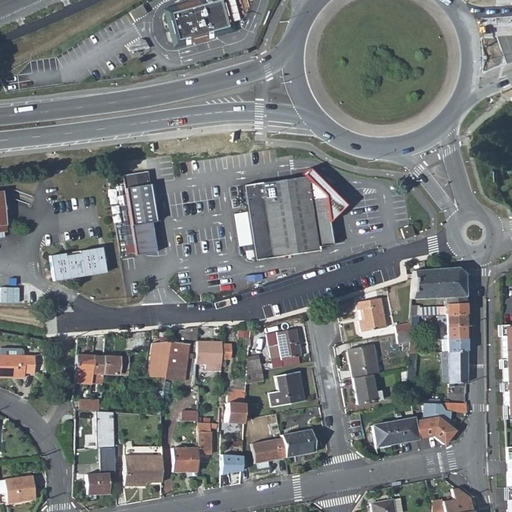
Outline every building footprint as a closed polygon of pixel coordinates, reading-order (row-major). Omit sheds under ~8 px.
[(222,0),(209,0),(175,9),(176,11),(166,14),(169,23),(166,24),(165,25),(165,27),(166,28),(167,29),(170,28),(173,41),(183,38),(183,40),(230,28),(222,0)] [(128,12),(132,19),(144,12),(140,6),(128,12)] [(141,41),(127,47),(129,52),(148,50),(144,42),(141,41)] [(128,215),(152,211),(145,172),(121,176),(128,215)] [(273,181),(248,185),(259,259),(322,250),(322,245),(337,243),(333,220),(329,195),(327,184),(318,175),(316,175),(301,177),(273,181)] [(7,191),(0,191),(0,223),(10,223),(7,191)] [(343,209),(329,195),(333,220),(343,209)] [(154,222),(152,211),(128,215),(130,225),(132,238),(134,252),(135,255),(154,252),(149,222),(154,222)] [(400,229),(403,239),(413,235),(410,226),(400,229)] [(52,254),(55,279),(107,274),(104,249),(82,251),(82,254),(67,255),(67,252),(52,254)] [(417,308),(418,315),(437,315),(438,315),(443,315),(463,314),(462,297),(462,274),(455,267),(412,271),(411,274),(411,278),(409,298),(442,297),(443,306),(417,308)] [(23,292),(0,290),(0,300),(22,301),(23,292)] [(356,310),(358,321),(360,332),(384,327),(379,298),(355,302),(356,310)] [(463,314),(443,315),(438,315),(437,315),(438,326),(439,326),(444,326),(463,326),(463,314)] [(415,327),(416,315),(414,315),(408,316),(408,322),(407,327),(415,327)] [(393,325),(395,333),(408,330),(407,327),(408,322),(393,325)] [(438,326),(438,340),(440,340),(444,340),(464,339),(463,326),(444,326),(439,326),(438,326)] [(294,328),(275,332),(277,345),(272,346),(274,358),(280,357),(280,359),(299,355),(294,328)] [(511,328),(502,329),(504,418),(511,417),(511,328)] [(404,351),(405,350),(407,339),(408,330),(395,333),(397,343),(402,343),(404,351)] [(444,340),(445,352),(464,351),(464,339),(444,340)] [(151,340),(146,377),(164,378),(169,343),(151,340)] [(188,345),(169,343),(164,378),(182,381),(188,345)] [(195,365),(219,365),(219,360),(219,345),(219,343),(196,343),(195,365)] [(228,345),(219,345),(219,360),(228,360),(228,345)] [(346,350),(351,378),(370,374),(376,373),(371,345),(346,350)] [(454,384),(464,383),(464,351),(445,352),(446,384),(447,384),(447,388),(454,387),(454,384)] [(407,353),(405,353),(404,368),(404,371),(404,373),(413,373),(412,360),(412,353),(407,353)] [(93,356),(76,355),(73,381),(92,382),(93,374),(93,356)] [(33,357),(0,356),(0,377),(23,378),(23,374),(33,374),(33,357)] [(92,382),(101,382),(101,375),(103,356),(93,356),(93,374),(92,382)] [(128,358),(103,356),(101,375),(127,376),(128,358)] [(257,357),(246,358),(245,373),(259,371),(257,357)] [(396,380),(404,380),(404,373),(404,371),(397,370),(396,380)] [(261,381),(259,371),(245,373),(244,384),(261,381)] [(297,371),(274,376),(276,391),(267,393),(270,407),(303,401),(297,371)] [(373,393),(370,374),(351,378),(356,404),(380,400),(379,391),(373,393)] [(241,424),(242,420),(244,387),(240,386),(239,389),(231,389),(230,392),(226,392),(224,423),(241,424)] [(77,401),(77,411),(83,411),(97,411),(97,402),(77,401)] [(409,420),(412,438),(426,437),(439,445),(449,431),(445,428),(446,411),(444,411),(438,402),(417,403),(418,419),(409,420)] [(438,402),(444,411),(446,411),(465,417),(464,404),(438,402)] [(120,404),(119,413),(136,414),(136,405),(120,404)] [(83,421),(83,411),(77,411),(73,410),(73,420),(83,421)] [(209,416),(196,417),(196,421),(196,423),(209,423),(215,423),(215,410),(209,410),(209,416)] [(98,448),(113,447),(113,412),(97,411),(98,448)] [(408,418),(366,426),(371,449),(396,444),(396,442),(412,438),(409,420),(408,418)] [(209,431),(209,423),(196,423),(196,432),(195,432),(196,449),(196,454),(209,454),(210,432),(209,431)] [(310,430),(279,436),(280,438),(283,458),(314,452),(310,430)] [(266,461),(283,458),(280,438),(250,444),(253,463),(256,463),(257,469),(268,467),(266,461)] [(115,473),(113,447),(98,448),(99,474),(84,475),(85,495),(107,493),(106,474),(115,473)] [(171,472),(196,471),(196,466),(196,463),(196,454),(196,449),(170,449),(171,472)] [(220,453),(220,474),(245,470),(244,456),(220,453)] [(159,454),(126,455),(126,467),(122,470),(122,485),(136,485),(136,481),(144,481),(160,481),(159,454)] [(511,511),(511,458),(502,459),(503,511),(511,511)] [(32,478),(0,481),(0,495),(6,494),(7,503),(35,499),(32,478)] [(432,501),(432,511),(454,511),(469,510),(467,498),(441,502),(441,499),(432,501)] [(370,511),(400,511),(398,499),(372,503),(369,504),(370,511)]
